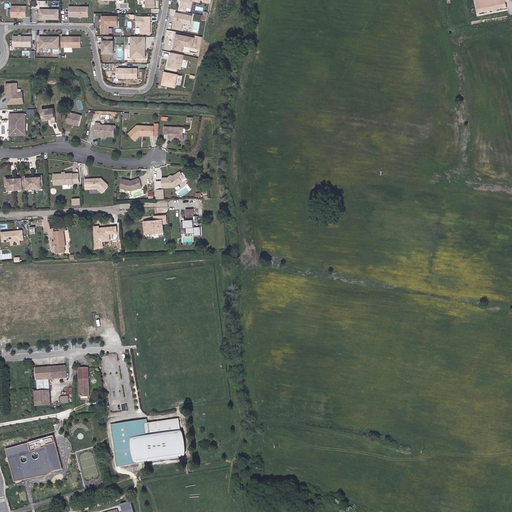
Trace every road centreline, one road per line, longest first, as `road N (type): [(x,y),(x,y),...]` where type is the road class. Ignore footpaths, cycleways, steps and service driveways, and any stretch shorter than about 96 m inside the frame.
road 1 (residential): [(1,35),(14,27),(82,27),(100,80),(114,90),(140,90),(150,81),(167,0)]
road 2 (residential): [(0,358),(123,348),(133,413)]
road 3 (residential): [(0,153),(69,145),(135,163),(159,156)]
